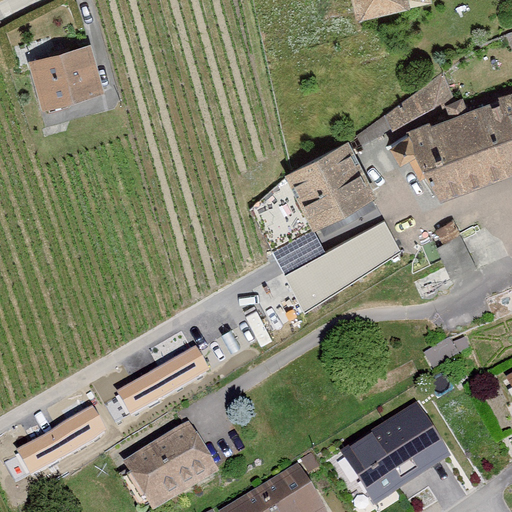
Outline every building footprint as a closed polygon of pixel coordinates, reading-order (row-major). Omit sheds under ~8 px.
[(347,0),(352,23),(425,0),(347,0)] [(84,46),(26,62),(39,110),(97,94),(84,46)] [(440,72),(380,115),(393,140),(462,111),(459,97),(450,101),(440,72)] [(511,94),(462,111),(393,140),(382,147),(395,167),(412,154),(434,202),(511,173),(511,128),(511,127),(511,126),(511,94)] [(341,145),(281,177),(307,226),(367,194),(341,145)] [(175,391),(206,363),(194,350),(163,378),(175,391)] [(511,374),(500,381),(511,400),(511,374)] [(410,407),(325,460),(357,511),(359,511),(444,460),(410,407)] [(32,466),(108,440),(99,412),(23,437),(32,466)] [(119,467),(146,511),(158,511),(217,476),(185,426),(119,467)] [(223,511),(321,511),(294,468),(223,511)]
